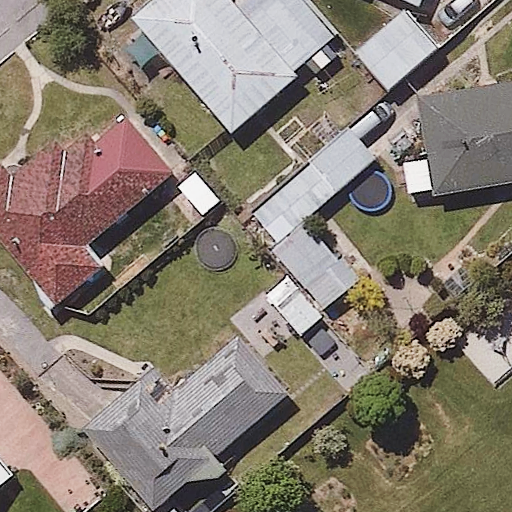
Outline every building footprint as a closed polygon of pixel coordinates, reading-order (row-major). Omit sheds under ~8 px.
[(149,0),(136,11),(232,124),(343,31),(316,0),(149,0)] [(440,37),(406,4),(363,50),(397,82),(440,37)] [(511,69),(431,77),(438,147),(408,150),(412,191),(511,182),(511,69)] [(0,229),(61,303),(116,257),(93,229),(171,164),(119,101),(75,137),(59,118),(0,167),(0,229)] [(325,206),(387,150),(357,118),(248,216),(333,310),(381,267),(325,206)] [(231,191),(203,164),(178,190),(206,217),(231,191)] [(286,332),(256,297),(167,371),(152,354),(84,411),(160,502),(190,476),(200,488),(236,458),(227,446),(299,386),(267,348),(286,332)] [(0,475),(16,462),(0,444),(0,475)]
